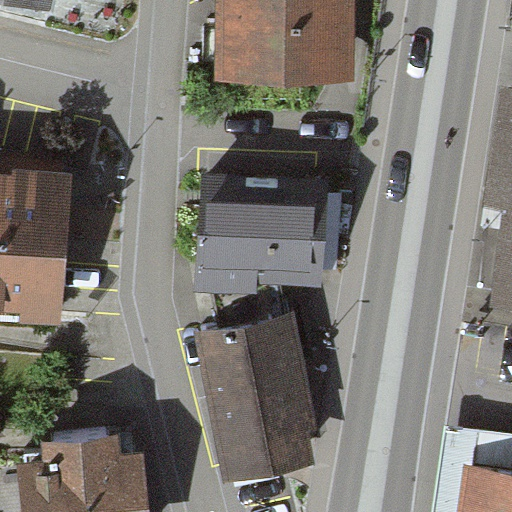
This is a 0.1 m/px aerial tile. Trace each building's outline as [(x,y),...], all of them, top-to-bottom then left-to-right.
[(217,0),(217,77),(356,78),(356,0),(217,0)] [(505,196),(492,291),(511,293),(511,91),(502,91),(487,194),(505,196)] [(0,287),(57,290),(65,147),(0,143),(0,287)] [(201,175),(197,294),(258,296),(259,282),(326,285),(329,179),(201,175)] [(192,329),(221,480),(311,463),(306,432),(319,429),(296,309),(192,329)] [(23,461),(27,511),(148,511),(144,452),(121,454),(119,430),(58,434),(60,459),(23,461)] [(455,511),(511,511),(511,472),(463,465),(455,511)]
